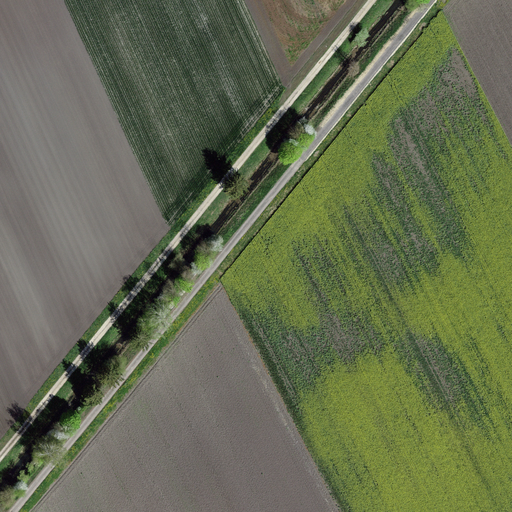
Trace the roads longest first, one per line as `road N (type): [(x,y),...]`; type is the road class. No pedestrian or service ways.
road 1 (track): [(442,0),(26,511)]
road 2 (track): [(366,0),(0,452)]
